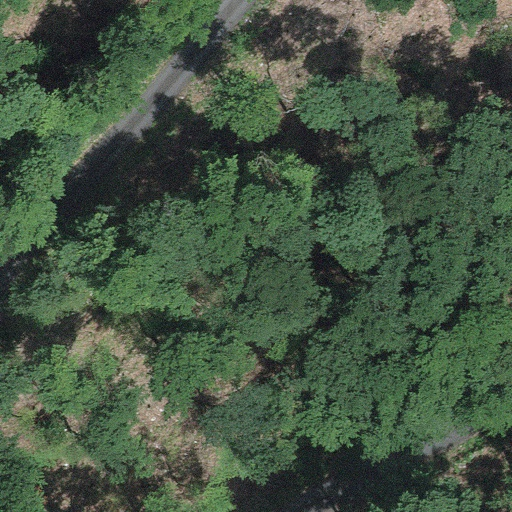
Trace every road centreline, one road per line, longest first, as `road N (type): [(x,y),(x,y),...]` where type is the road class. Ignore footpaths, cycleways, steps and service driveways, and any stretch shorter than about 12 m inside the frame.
road 1 (residential): [(0,272),(238,0)]
road 2 (residential): [(511,406),(310,511)]
